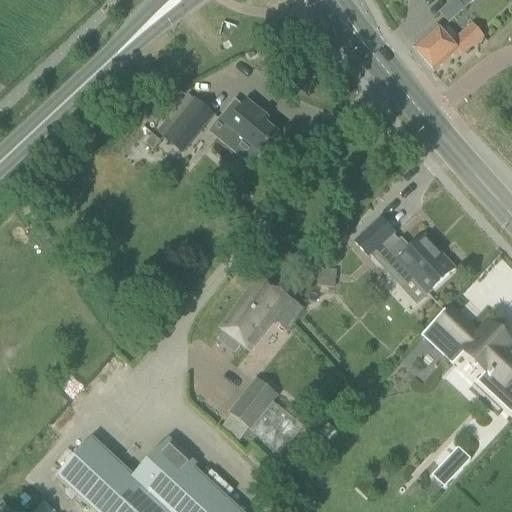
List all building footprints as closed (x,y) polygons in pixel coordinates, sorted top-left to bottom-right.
[(477,0),(457,0),(457,1),(455,0),(438,15),(448,26),(477,0)] [(451,45),(437,29),(413,50),(434,73),(458,53),(462,57),(483,39),(472,26),(451,45)] [(194,100),(163,138),(179,151),(192,133),(198,138),(215,116),(194,100)] [(260,157),(278,136),(266,125),(269,121),(247,103),(243,108),(235,101),(218,121),(226,128),(219,136),(236,150),(242,142),(260,157)] [(152,136),(146,144),(153,150),(159,142),(152,136)] [(26,189),(36,199),(48,187),(39,177),(26,189)] [(394,235),(381,220),(354,244),(368,259),(394,235)] [(454,271),(454,270),(453,271),(435,252),(436,251),(424,237),(409,251),(401,242),(381,260),(404,286),(412,279),(427,296),(454,271)] [(317,285),(332,287),(334,270),(319,268),(317,285)] [(249,353),(261,336),(271,322),(283,330),(300,307),(259,276),(219,331),(249,353)] [(444,311),(421,338),(422,339),(423,338),(448,360),(461,346),(466,351),(488,370),(491,373),(489,376),(491,378),(494,375),(507,386),(509,383),(510,383),(511,380),(511,352),(511,354),(506,349),(509,346),(485,325),(477,334),(450,311),(447,314),(444,311)] [(277,397),(256,380),(229,415),(230,416),(248,430),(249,432),(277,397)] [(230,416),(221,429),(238,442),(248,430),(230,416)] [(339,435),(327,425),(319,434),(332,444),(339,435)] [(307,453),(318,462),(331,447),(319,438),(307,453)] [(90,442),(58,477),(96,511),(234,511),(191,473),(196,467),(168,440),(131,480),(90,442)] [(458,450),(433,477),(445,488),(470,461),(458,450)] [(52,511),(40,501),(29,511),(52,511)]
